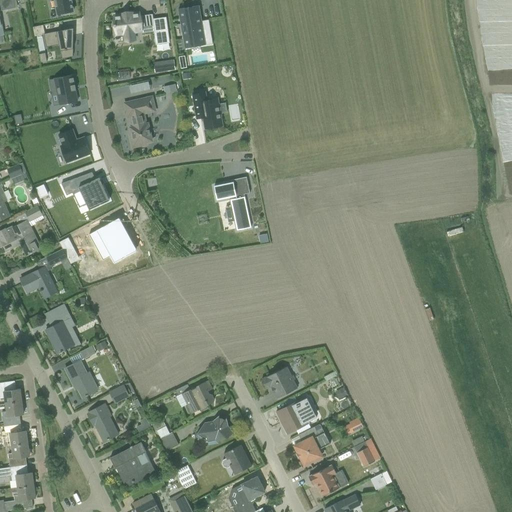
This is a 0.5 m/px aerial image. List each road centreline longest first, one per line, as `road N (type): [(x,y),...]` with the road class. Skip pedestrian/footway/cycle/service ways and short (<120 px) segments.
road 1 (residential): [(91,2),(93,87),(116,170)]
road 2 (residential): [(36,368),(102,499)]
road 3 (residential): [(48,511),(28,369)]
road 4 (residential): [(298,511),(236,383)]
